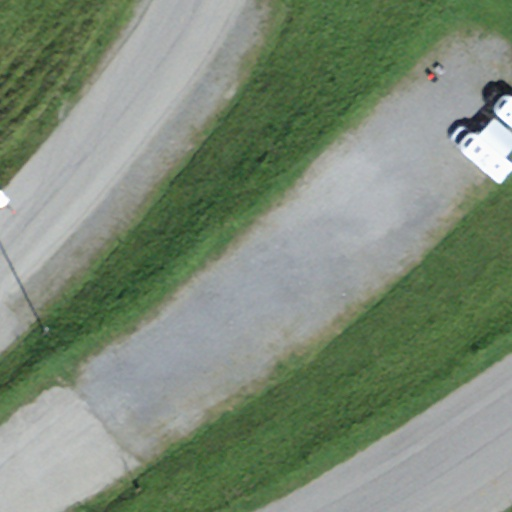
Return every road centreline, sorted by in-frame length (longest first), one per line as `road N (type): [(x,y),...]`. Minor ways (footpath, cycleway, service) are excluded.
road 1 (unclassified): [(0,275),(133,107),(193,0)]
road 2 (unclassified): [(511,417),(418,493),(372,511)]
